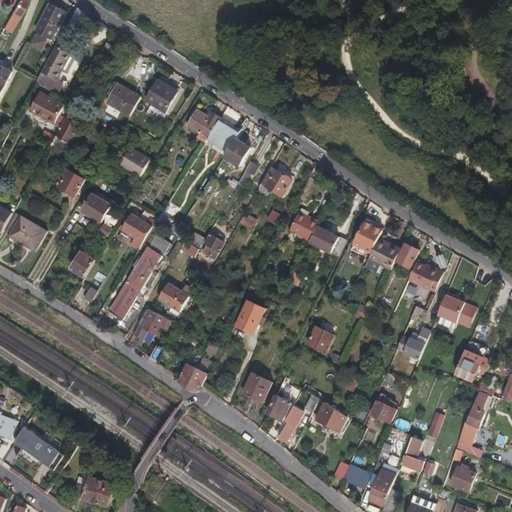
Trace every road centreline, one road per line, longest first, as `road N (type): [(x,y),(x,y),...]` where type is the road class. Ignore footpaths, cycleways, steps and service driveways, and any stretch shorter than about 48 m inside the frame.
road 1 (residential): [(511,284),(79,0)]
road 2 (residential): [(0,272),(192,397)]
road 3 (residential): [(192,397),(345,511)]
road 4 (residential): [(128,511),(143,466),(192,397)]
